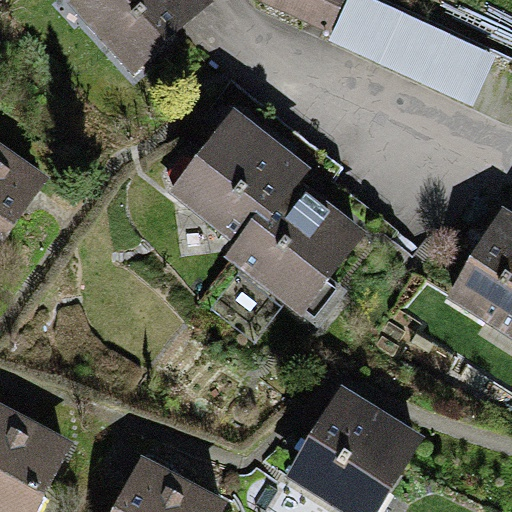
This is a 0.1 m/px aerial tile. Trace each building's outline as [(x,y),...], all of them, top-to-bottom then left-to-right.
[(177,18),(165,4),(169,0),(103,0),(86,16),(136,69),(176,32),(177,31),(178,30),(179,28),(179,27),(180,25),(180,24),(179,22),(179,21),(178,19),(177,18)] [(266,0),(326,27),(338,0),(266,0)] [(491,60),(360,0),(348,0),(329,40),(470,105),(491,60)] [(267,160),(273,152),(236,122),(202,165),(198,162),(184,163),(172,179),(178,195),(190,205),(245,248),(292,187),(302,175),(287,163),(281,171),(267,160)] [(0,243),(20,215),(21,213),(21,211),(21,209),(21,208),(21,206),(20,204),(19,202),(18,201),(17,200),(15,199),(31,176),(0,154),(0,243)] [(245,248),(235,261),(275,292),(276,291),(319,325),(342,295),(326,283),(337,269),(359,240),(320,209),(314,217),(300,206),(307,199),(292,187),(245,248)] [(486,251),(456,299),(511,334),(511,235),(503,250),(501,249),(499,248),(497,248),(495,248),(493,248),(491,248),(489,249),(488,250),(486,251)] [(325,430),(294,478),(338,505),(357,474),(386,492),(416,444),(356,406),(342,429),(340,428),(338,427),(337,426),(335,426),(333,426),(331,426),(329,427),(328,427),(326,428),(325,430)] [(0,511),(43,511),(49,501),(40,496),(65,448),(2,416),(0,419),(0,511)] [(121,511),(218,511),(220,509),(156,476),(144,499),(142,498),(141,497),(139,497),(137,496),(135,497),(133,497),(131,498),(130,499),(128,500),(127,501),(121,511)]
